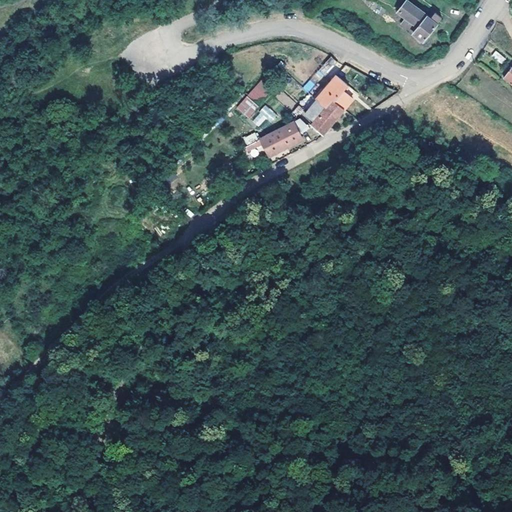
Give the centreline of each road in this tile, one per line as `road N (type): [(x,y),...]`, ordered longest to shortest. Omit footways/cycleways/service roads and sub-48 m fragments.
road 1 (track): [(97,64),(79,117),(67,126),(83,184),(134,198),(136,219),(163,231),(193,226),(107,431),(94,511)]
road 2 (track): [(322,511),(308,349),(361,170),(366,119)]
road 3 (residential): [(179,236),(423,83)]
road 4 (residential): [(156,50),(179,57),(248,32),(294,28),(423,83)]
road 5 (track): [(0,404),(74,320),(179,236)]
road 6 (track): [(45,352),(107,431),(149,511)]
road 7 (track): [(0,106),(9,116),(97,64),(156,50)]
road 8 (track): [(349,202),(511,255)]
